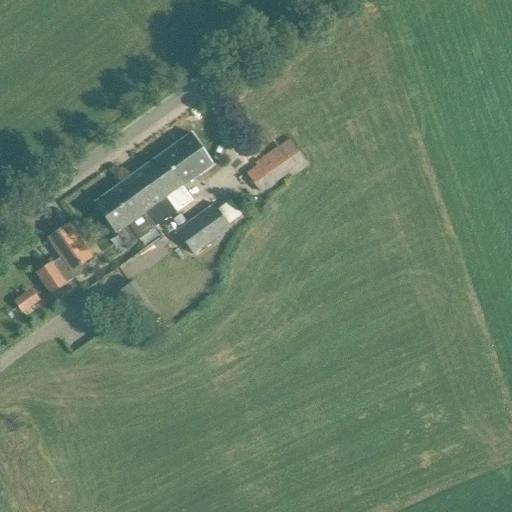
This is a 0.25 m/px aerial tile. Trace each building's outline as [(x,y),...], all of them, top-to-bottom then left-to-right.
[(155,227),(175,212),(192,200),(182,186),(212,164),(192,134),(125,182),(155,227)] [(305,159),(303,156),(291,139),(245,171),(259,191),(305,159)] [(155,227),(125,182),(124,181),(96,202),(127,247),(155,227)] [(231,227),(229,224),(241,216),(229,199),(217,208),(215,205),(177,231),(181,237),(193,254),(231,227)] [(52,261),(36,273),(52,295),(67,285),(66,283),(89,267),(94,264),(90,258),(91,257),(80,241),(69,224),(49,238),(60,255),(62,256),(53,262),(52,261)] [(161,317),(132,279),(115,292),(129,309),(131,307),(147,328),(161,317)] [(31,289),(14,301),(23,313),(34,305),(40,301),(31,289)]
